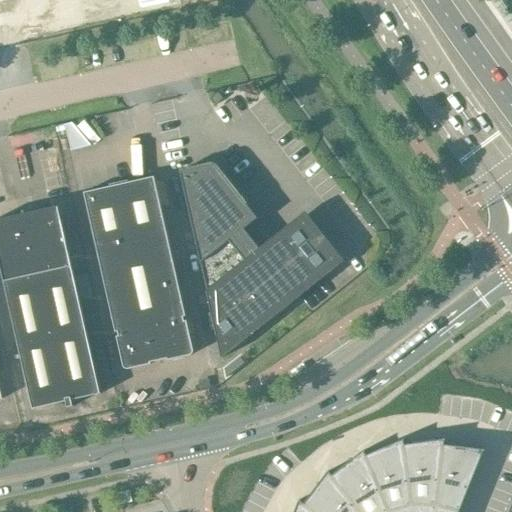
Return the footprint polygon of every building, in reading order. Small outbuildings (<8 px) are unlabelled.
[(218,92),(210,98),(216,105),(223,99),(218,92)] [(64,125),(71,150),(91,145),(72,123),(64,125)] [(216,166),(180,175),(222,358),(246,339),(298,298),(299,298),(303,302),(331,279),(328,275),(345,261),(344,261),(306,213),(258,250),(242,229),(255,219),(216,166)] [(117,337),(123,366),(124,367),(124,368),(125,369),(126,369),(127,370),(129,370),(190,356),(191,355),(192,355),(193,354),(194,353),(194,352),(194,351),(194,350),(187,321),(185,322),(184,317),(186,317),(155,177),(85,193),(116,333),(118,332),(119,336),(117,337)] [(72,401),(101,394),(59,207),(0,220),(0,263),(33,410),(66,402),(67,408),(74,407),(72,401)] [(299,499),(294,511),(458,511),(483,451),(485,452),(485,450),(444,445),(444,441),(445,441),(445,439),(404,445),(404,441),(405,440),(404,439),(399,441),(366,455),(364,452),(365,451),(364,450),(331,476),(329,472),(330,471),(328,470),(303,504),(300,501),(301,500),(299,499)] [(132,502),(132,500),(129,490),(115,493),(118,505),(132,502)]
